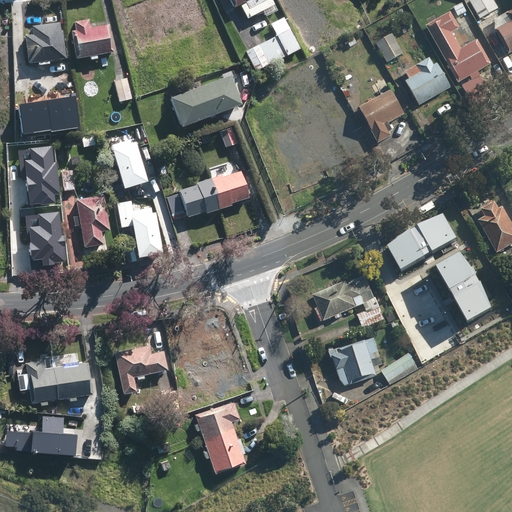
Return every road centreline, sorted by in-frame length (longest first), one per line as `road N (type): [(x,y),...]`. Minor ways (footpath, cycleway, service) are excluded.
road 1 (secondary): [(511,128),(367,209),(244,261)]
road 2 (secondary): [(244,261),(153,288),(0,304)]
road 3 (residential): [(294,395),(244,261)]
road 4 (unclassified): [(294,395),(333,511)]
